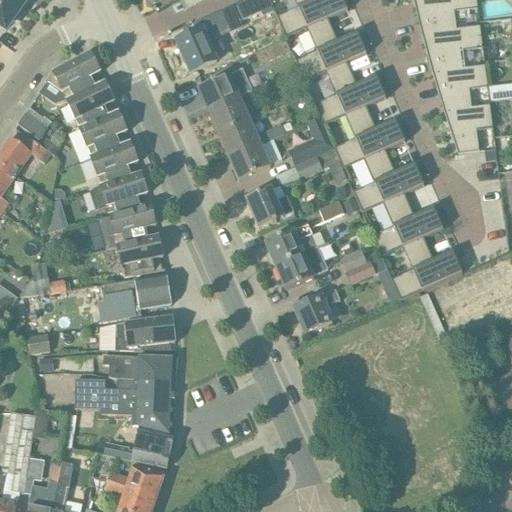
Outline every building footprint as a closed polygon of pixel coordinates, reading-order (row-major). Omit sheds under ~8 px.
[(0,0),(0,28),(6,32),(25,5),(18,1),(18,0),(0,0)] [(263,19),(273,15),(266,0),(252,0),(231,9),(239,25),(261,15),(263,19)] [(291,0),(296,10),(275,19),(284,40),(305,31),(326,22),(346,13),(339,0),(318,0),(317,1),(316,0),(291,0)] [(476,0),(412,0),(421,36),(422,37),(480,29),(480,28),(457,31),(455,14),(478,11),(476,0)] [(324,75),(346,65),(365,57),(356,36),(336,44),(326,22),(305,31),(315,54),(294,63),(303,84),(324,75)] [(226,40),(219,25),(177,44),(191,75),(219,62),(211,46),(226,40)] [(480,29),(422,37),(432,75),(485,69),(485,68),(466,70),(463,53),(483,51),(480,29)] [(290,54),(285,42),(254,55),(260,68),(290,54)] [(67,104),(105,86),(105,85),(102,87),(94,70),(97,69),(90,56),(59,73),(56,72),(57,70),(56,70),(45,85),(46,86),(48,84),(63,95),(67,103),(67,104)] [(344,118),(365,109),(384,101),(375,80),(356,88),(346,65),(324,75),(335,97),(313,107),(320,121),(323,128),(344,118)] [(485,69),(432,75),(444,113),(444,114),(490,108),(490,107),(472,109),(470,92),(488,90),(485,69)] [(207,113),(239,99),(229,77),(198,91),(207,113)] [(105,86),(67,104),(75,123),(76,122),(80,131),(79,132),(80,133),(118,116),(118,115),(116,116),(108,100),(111,98),(105,86)] [(266,98),(262,89),(247,96),(252,105),(266,98)] [(249,121),(239,99),(207,113),(217,135),(249,121)] [(490,108),(444,114),(458,157),(479,154),(477,133),(493,131),(490,108)] [(363,162),(384,153),(403,144),(394,124),(375,132),(365,109),(344,118),(354,141),(333,150),(333,152),(339,165),(342,171),(363,162)] [(48,131),(26,115),(18,127),(40,142),(48,131)] [(118,116),(80,133),(88,152),(89,151),(92,161),(91,161),(91,162),(130,146),(128,147),(121,129),(123,128),(118,116)] [(294,169),(333,152),(333,150),(323,128),(320,121),(307,127),(314,142),(288,153),(294,169)] [(219,139),(229,161),(285,137),(285,136),(293,133),(289,125),(281,129),(280,127),(256,138),(250,125),(219,139)] [(285,137),(229,161),(239,184),(270,170),(269,168),(283,162),(273,142),(285,137)] [(45,152),(40,148),(29,140),(22,150),(10,141),(0,154),(0,167),(15,178),(30,155),(39,161),(45,152)] [(46,140),(40,148),(45,152),(51,156),(58,148),(46,140)] [(130,146),(91,162),(98,181),(99,180),(101,188),(100,188),(101,190),(89,194),(141,177),(138,177),(132,160),(135,159),(130,146)] [(339,165),(333,152),(294,169),(300,182),(320,173),(339,165)] [(383,204),(404,195),(422,188),(413,167),(394,176),(384,153),(363,162),(373,185),(353,194),(354,196),(355,199),(360,211),(362,214),(383,204)] [(15,178),(0,167),(0,213),(1,215),(15,224),(20,216),(14,211),(15,209),(0,199),(15,178)] [(141,177),(89,194),(96,213),(108,209),(111,219),(110,220),(148,209),(142,191),(145,190),(141,177)] [(351,188),(341,192),(345,200),(354,196),(353,194),(351,188)] [(61,191),(55,191),(55,201),(65,201),(65,195),(61,191)] [(275,204),(269,191),(246,201),(259,230),(293,215),(286,199),(275,204)] [(401,250),(422,240),(442,232),(432,211),(414,219),(404,195),(383,204),(394,228),(371,238),(376,249),(380,259),(401,250)] [(355,199),(343,204),(349,216),(360,211),(355,199)] [(52,206),(45,237),(69,230),(60,203),(52,206)] [(343,218),(338,206),(318,215),(323,226),(343,218)] [(117,250),(117,251),(158,240),(155,240),(151,222),(154,221),(150,208),(148,209),(110,220),(115,240),(116,240),(118,250),(117,250)] [(292,233),(265,245),(277,270),(315,253),(310,240),(311,240),(307,229),(293,235),(292,233)] [(161,253),(158,240),(117,251),(121,271),(122,271),(125,281),(165,273),(164,272),(162,272),(158,254),(161,253)] [(401,250),(411,273),(390,282),(399,302),(399,303),(418,295),(461,276),(452,255),(432,263),(422,240),(401,250)] [(320,265),(315,253),(277,270),(286,292),(313,281),(312,280),(326,274),(322,264),(320,265)] [(366,266),(361,255),(340,264),(345,275),(366,266)] [(345,275),(344,276),(349,287),(373,276),(374,278),(377,277),(390,306),(399,302),(390,282),(381,259),(366,266),(345,275)] [(18,301),(23,300),(66,293),(64,282),(49,285),(45,269),(37,272),(37,275),(21,299),(19,300),(18,301)] [(89,330),(116,326),(116,325),(118,325),(116,316),(171,307),(166,277),(133,283),(137,301),(131,302),(130,299),(86,306),(89,330)] [(339,305),(334,293),(294,311),(306,336),(331,325),(325,311),(339,305)] [(139,323),(116,326),(115,353),(134,354),(143,354),(142,349),(175,345),(172,319),(139,323)] [(51,354),(48,337),(28,340),(30,357),(33,357),(51,354)] [(511,340),(509,343),(507,356),(511,363),(511,373),(488,389),(499,408),(511,413),(511,340)] [(135,381),(176,383),(177,362),(135,360),(102,358),(102,368),(109,368),(109,379),(117,381),(135,381)] [(53,374),(52,361),(39,361),(40,374),(53,374)] [(105,382),(75,382),(75,411),(103,412),(103,416),(133,416),(133,427),(140,429),(173,437),(175,406),(176,383),(135,381),(134,392),(105,392),(105,382)] [(36,422),(34,435),(46,437),(50,415),(37,412),(35,422),(36,422)] [(3,476),(0,475),(0,511),(15,511),(19,496),(25,497),(25,496),(29,467),(34,435),(36,422),(35,422),(11,418),(3,476)] [(72,450),(76,420),(69,419),(65,449),(72,450)] [(174,438),(173,437),(140,429),(140,430),(134,453),(130,452),(130,450),(74,437),(73,445),(72,450),(166,472),(174,438)] [(73,468),(63,466),(59,487),(53,511),(81,511),(83,507),(66,504),(73,468)] [(107,483),(157,499),(164,477),(133,466),(128,480),(109,474),(107,483)] [(54,467),(50,485),(57,487),(61,469),(54,467)] [(119,511),(152,511),(157,499),(107,483),(104,492),(123,498),(118,511),(119,511)] [(53,511),(59,487),(57,487),(50,485),(49,492),(32,488),(26,511),(53,511)]
